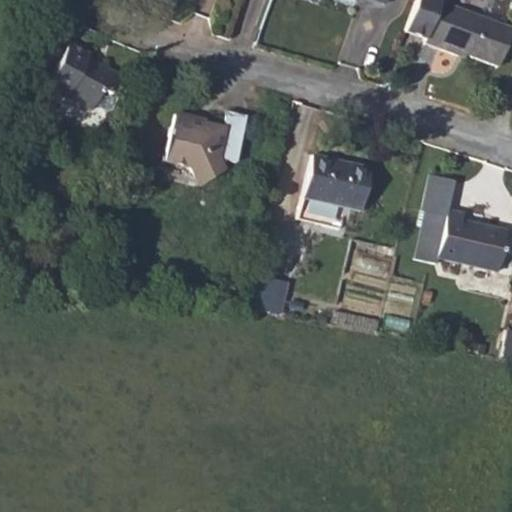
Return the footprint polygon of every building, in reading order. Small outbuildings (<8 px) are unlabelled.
[(425,48),(423,52),(457,64),(458,62),(497,76),(511,38),(439,11),(442,5),(428,0),(419,0),(414,15),(434,22),(425,48)] [(414,15),(404,41),(425,48),(434,22),(414,15)] [(57,86),(86,100),(95,81),(102,84),(113,61),(95,53),(93,58),(79,51),(83,43),(61,32),(37,83),(54,91),(57,86)] [(178,164),(185,174),(210,165),(206,152),(217,127),(190,118),(192,114),(167,105),(147,152),(178,164)] [(354,221),(362,179),(303,168),(295,210),(354,221)] [(418,220),(410,266),(431,270),(432,265),(495,276),(502,236),(458,228),(459,221),(440,217),(447,177),(422,173),(414,219),(418,220)] [(287,279),(276,278),(278,247),(255,245),(250,309),(284,312),(287,279)]
